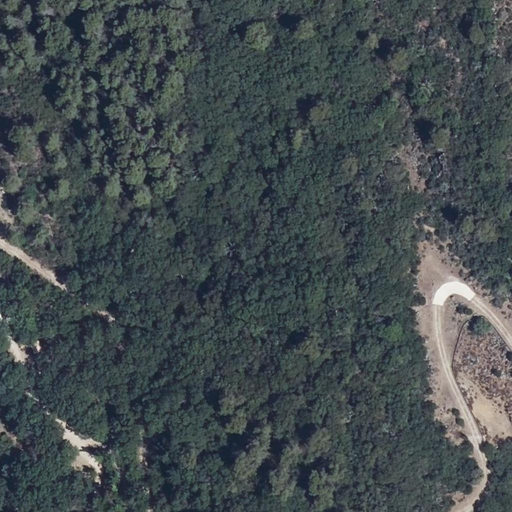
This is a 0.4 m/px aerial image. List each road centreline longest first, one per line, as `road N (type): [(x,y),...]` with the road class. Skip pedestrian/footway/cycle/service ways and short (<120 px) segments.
road 1 (track): [(0,241),(112,318),(163,409),(155,511)]
road 2 (track): [(459,511),(478,498),(487,464),(446,364),(436,323),(442,286),(455,284),(481,303),(511,344)]
